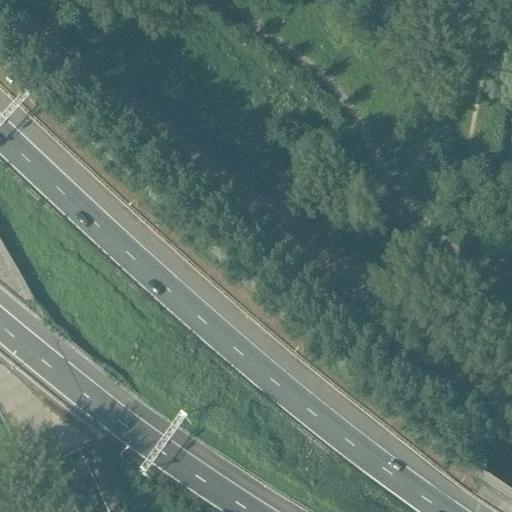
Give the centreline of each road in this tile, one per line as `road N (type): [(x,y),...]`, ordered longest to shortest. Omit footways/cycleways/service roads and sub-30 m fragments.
road 1 (motorway): [(443,511),(273,383),(0,135)]
road 2 (unknown): [(511,296),(418,249),(322,122),(190,0)]
road 3 (motorway): [(250,511),(0,331)]
road 4 (motorway): [(91,511),(0,330)]
